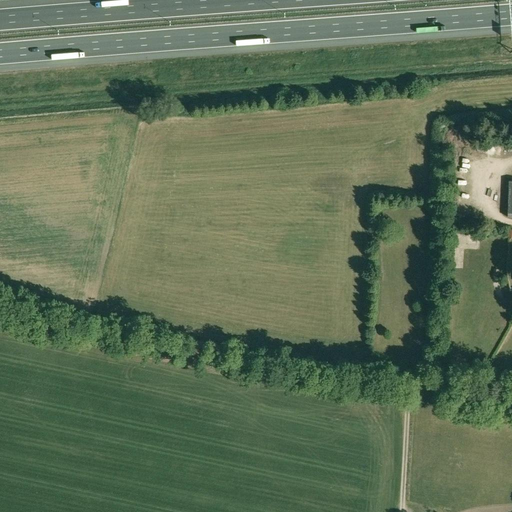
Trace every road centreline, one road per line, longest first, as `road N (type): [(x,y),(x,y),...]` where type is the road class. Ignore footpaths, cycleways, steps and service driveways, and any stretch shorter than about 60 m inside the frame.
road 1 (unclassified): [(511,400),(255,357),(0,299)]
road 2 (motorway): [(0,54),(511,14)]
road 3 (motorway): [(262,0),(0,20)]
